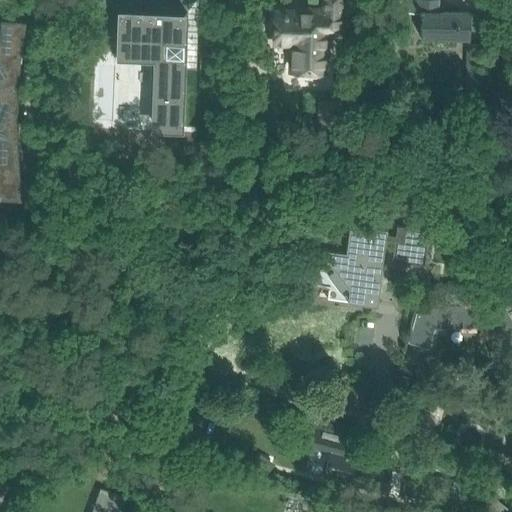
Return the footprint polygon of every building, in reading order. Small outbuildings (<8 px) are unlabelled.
[(290,44),(289,76),(326,77),(327,30),(339,30),(339,0),(324,0),(324,12),(294,11),(293,13),(274,13),(274,43),(290,44)] [(436,0),(407,0),(407,14),(419,14),(419,15),(421,15),(420,37),(469,39),(469,13),(438,13),(436,0)] [(116,11),(114,59),(116,59),(116,54),(158,55),(156,127),(180,128),(180,133),(182,133),(186,14),(116,11)] [(0,198),(20,199),(17,149),(17,115),(18,84),(20,64),(25,21),(0,19),(0,198)] [(481,44),(465,44),(464,89),(480,90),(481,44)] [(211,68),(210,89),(229,90),(230,68),(211,68)] [(341,100),(316,99),(315,154),(340,154),(341,100)] [(319,269),(317,285),(328,286),(345,288),(347,291),(346,302),(377,307),(386,241),(395,242),(392,261),(423,265),(428,231),(397,227),(396,237),(386,235),(387,231),(349,226),(345,254),(322,251),(319,269)] [(511,244),(492,248),(494,261),(511,256),(511,244)] [(511,344),(511,321),(503,306),(491,305),(491,306),(448,306),(448,302),(418,301),(407,343),(428,349),(433,328),(451,329),(451,327),(492,329),(503,349),(511,344)] [(407,375),(417,377),(420,367),(410,364),(407,375)] [(177,386),(169,409),(182,414),(190,391),(177,386)] [(341,395),(337,415),(365,422),(369,405),(363,403),(367,391),(347,386),(345,396),(341,395)] [(433,415),(398,405),(392,430),(427,439),(433,415)] [(333,481),(387,495),(391,478),(385,476),(389,464),(341,452),(345,437),(311,428),(306,447),(330,453),(324,476),(334,479),(333,481)] [(150,471),(146,484),(161,488),(165,476),(150,471)] [(90,511),(117,511),(120,503),(97,494),(90,511)]
